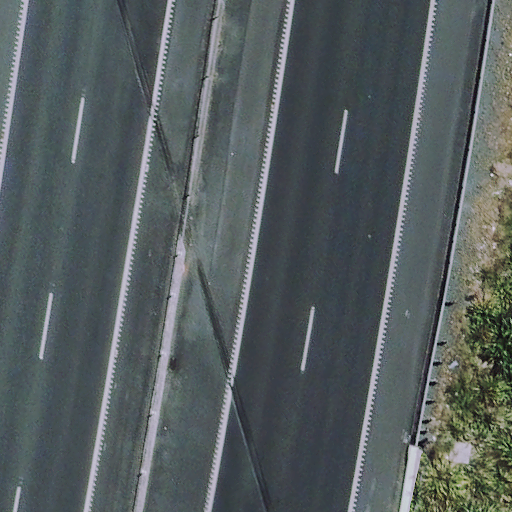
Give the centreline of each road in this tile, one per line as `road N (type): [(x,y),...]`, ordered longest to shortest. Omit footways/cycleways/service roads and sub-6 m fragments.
road 1 (motorway): [(5,511),(88,0)]
road 2 (motorway): [(357,0),(274,511)]
